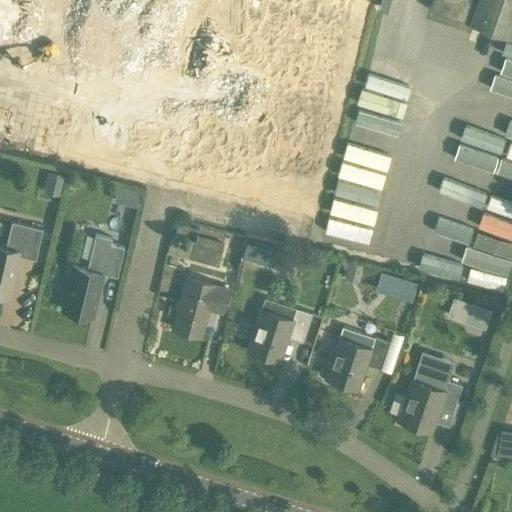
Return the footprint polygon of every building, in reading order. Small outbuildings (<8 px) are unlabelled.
[(326,190),(367,0),(0,0),(0,34),(12,37),(33,0),(75,0),(75,2),(94,6),(55,75),(76,79),(85,35),(112,41),(101,0),(134,0),(165,7),(168,1),(184,63),(184,65),(208,79),(205,94),(227,99),(226,103),(292,117),(277,121),(288,167),(198,147),(177,185),(267,205),(326,190)] [(511,0),(431,0),(428,10),(511,38),(511,0)] [(511,59),(511,44),(505,42),(501,57),(511,59)] [(511,63),(499,58),(492,75),(483,72),(477,87),(511,100),(511,63)] [(509,119),(511,109),(511,105),(478,95),(474,108),(509,119)] [(508,141),(511,131),(511,126),(472,109),(466,123),(508,141)] [(0,150),(17,155),(25,122),(0,116),(0,150)] [(496,154),(500,142),(470,131),(466,143),(496,154)] [(511,144),(502,142),(474,241),(511,251),(511,144)] [(60,195),(65,174),(48,171),(44,191),(60,195)] [(136,206),(140,191),(117,185),(114,200),(136,206)] [(378,216),(365,257),(380,262),(393,221),(378,216)] [(35,259),(42,228),(11,220),(5,246),(0,245),(0,298),(4,300),(5,295),(9,296),(19,255),(35,259)] [(408,230),(395,226),(384,263),(416,272),(429,227),(411,222),(408,230)] [(220,251),(225,233),(199,227),(195,243),(194,243),(190,258),(219,265),(222,251),(220,251)] [(117,275),(124,246),(110,242),(111,237),(95,233),(86,268),(72,264),(61,309),(92,316),(103,272),(117,275)] [(448,280),(456,252),(431,245),(423,273),(448,280)] [(455,274),(501,287),(510,257),(472,245),(467,260),(460,258),(455,274)] [(358,282),(362,264),(346,260),(342,278),(358,282)] [(221,311),(227,289),(214,285),(214,284),(188,277),(173,328),(200,335),(208,307),(221,311)] [(416,283),(404,279),(399,298),(410,302),(416,283)] [(301,340),(310,313),(264,297),(247,348),(279,359),(287,336),(301,340)] [(472,304),(466,321),(483,327),(489,310),(472,304)] [(379,369),(388,341),(342,325),(325,376),(357,387),(365,364),(379,369)] [(452,411),(461,384),(446,379),(443,389),(411,379),(398,419),(430,430),(438,406),(452,411)] [(511,456),(511,431),(501,430),(498,454),(511,456)]
